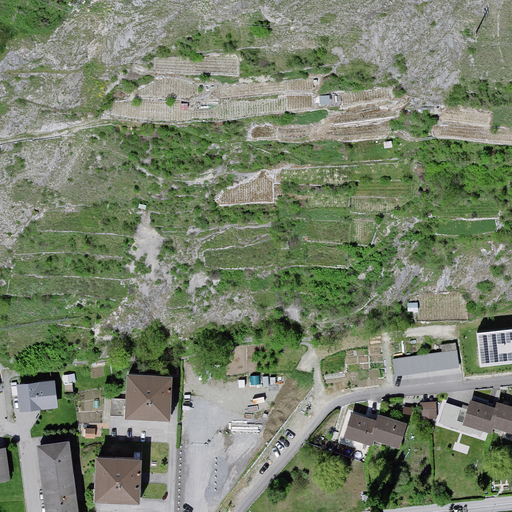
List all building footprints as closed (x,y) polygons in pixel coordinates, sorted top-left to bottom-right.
[(511,325),(477,329),(481,365),(511,362),(511,325)] [(455,351),(394,359),(396,374),(457,366),(455,351)] [(170,377),(124,376),(123,418),(169,420),(170,377)] [(53,381),(15,386),(18,413),(56,409),(53,381)] [(422,417),(437,416),(437,400),(421,401),(422,417)] [(458,424),(462,404),(445,402),(442,422),(458,424)] [(470,403),(463,424),(488,432),(491,424),(495,411),(470,403)] [(495,411),(491,424),(511,431),(511,409),(497,405),(495,411)] [(350,417),(343,438),(368,446),(371,439),(375,425),(350,417)] [(375,425),(371,439),(396,447),(402,427),(377,419),(375,425)] [(74,511),(65,445),(37,448),(45,511),(74,511)] [(135,462),(96,462),(95,501),(134,502),(135,462)]
